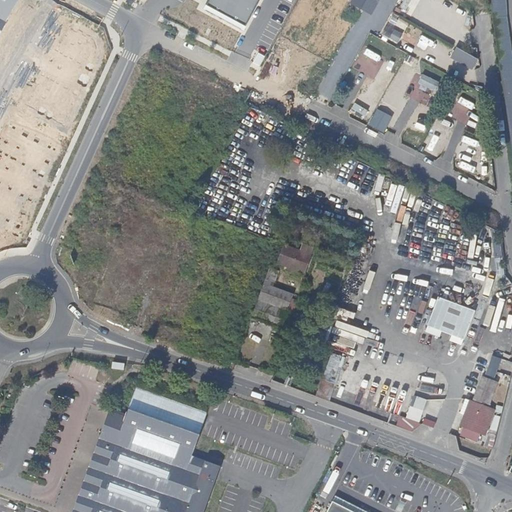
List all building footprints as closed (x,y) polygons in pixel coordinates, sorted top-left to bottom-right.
[(0,0),(0,18),(6,22),(17,0),(0,0)] [(264,0),(214,0),(210,8),(249,29),(264,0)] [(380,0),(351,0),(350,3),(372,15),(380,0)] [(479,60),(456,47),(450,58),(473,70),(479,60)] [(185,72),(179,86),(218,102),(224,88),(185,72)] [(435,91),(439,83),(423,75),(419,83),(435,91)] [(477,128),(484,109),(456,97),(448,117),(477,128)] [(354,104),(352,109),(365,115),(368,109),(354,104)] [(377,109),(368,126),(382,133),(391,116),(377,109)] [(307,254),(285,247),(280,259),(285,261),(284,264),(301,270),(302,267),(307,254)] [(266,279),(271,281),(274,282),(279,270),(271,267),(266,279)] [(274,304),(287,309),(291,299),(294,293),(270,284),(271,281),(266,279),(263,288),(261,294),(259,299),(274,304)] [(467,341),(478,312),(441,297),(430,326),(467,341)] [(112,310),(127,314),(130,303),(115,299),(112,310)] [(259,299),(254,312),(252,316),(280,327),(287,309),(274,304),(259,299)] [(486,376),(497,378),(501,358),(491,356),(486,376)] [(325,380),(337,383),(342,360),(330,357),(325,380)] [(497,413),(490,410),(500,385),(484,379),(474,405),(466,426),(488,434),(497,413)] [(91,511),(203,511),(220,466),(192,455),(207,413),(136,388),(126,416),(121,430),(111,427),(106,441),(102,439),(81,496),(96,501),(91,511)] [(414,395),(406,418),(400,415),(396,426),(415,433),(428,400),(414,395)] [(466,426),(474,405),(471,403),(462,428),(475,433),(487,438),(488,434),(466,426)] [(112,411),(102,439),(106,441),(111,427),(121,430),(126,416),(112,411)] [(424,418),(422,424),(434,427),(435,421),(424,418)] [(75,511),(91,511),(96,501),(81,496),(75,511)] [(368,511),(335,496),(333,501),(354,511),(368,511)] [(354,511),(333,501),(326,511),(354,511)]
